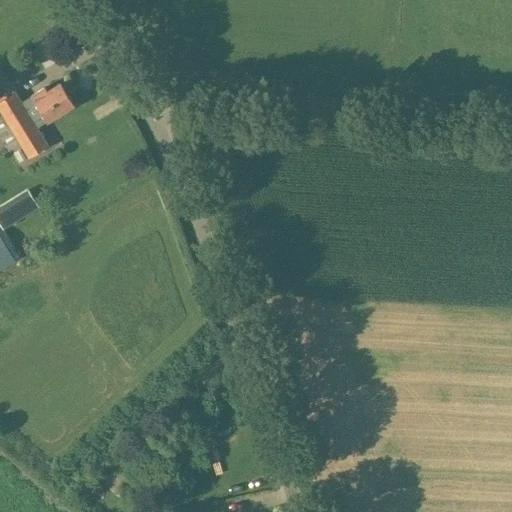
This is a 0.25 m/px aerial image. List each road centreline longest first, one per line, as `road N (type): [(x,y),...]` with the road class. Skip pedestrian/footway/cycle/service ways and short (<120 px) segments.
road 1 (unclassified): [(295,511),(227,286),(136,78)]
road 2 (unclassified): [(511,101),(136,78)]
